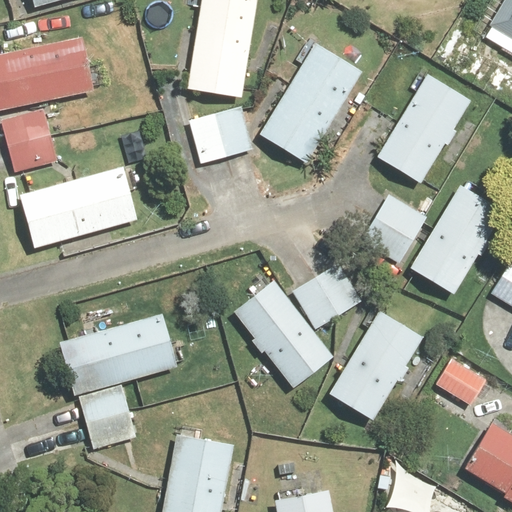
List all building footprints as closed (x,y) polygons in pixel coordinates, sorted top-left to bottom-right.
[(247,94),(260,0),(203,0),(191,86),(247,94)] [(511,0),(507,0),(492,24),(511,36),(511,0)] [(0,50),(0,107),(99,87),(87,32),(0,50)] [(311,161),(366,69),(317,41),(263,132),(311,161)] [(456,127),(473,98),(428,71),(379,153),(425,180),(449,139),(455,143),(462,131),(456,127)] [(247,108),(193,122),(204,165),(258,151),(247,108)] [(48,110),(7,122),(22,172),(63,160),(48,110)] [(25,191),(39,243),(141,216),(127,164),(25,191)] [(508,208),(464,182),(415,265),(459,291),(508,208)] [(433,220),(392,196),(367,239),(408,263),(433,220)] [(367,302),(344,265),(298,294),(321,331),(367,302)] [(511,266),(496,294),(511,304),(511,266)] [(336,355),(278,278),(239,308),(259,334),(255,338),(264,350),(268,346),(297,384),(336,355)] [(428,334),(382,308),(333,391),(379,418),(403,376),(407,378),(415,365),(411,363),(428,334)] [(64,339),(79,391),(181,363),(166,311),(64,339)] [(492,378),(457,357),(441,384),(477,404),(492,378)] [(511,430),(503,426),(475,472),(511,494),(511,430)] [(225,511),(236,442),(179,433),(165,511),(225,511)] [(338,511),(334,486),(279,498),(282,511),(338,511)]
